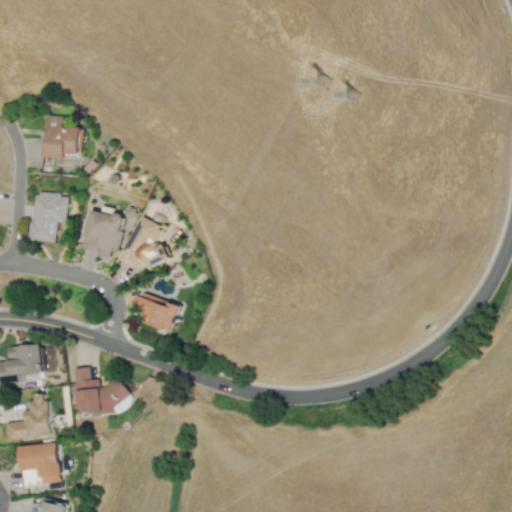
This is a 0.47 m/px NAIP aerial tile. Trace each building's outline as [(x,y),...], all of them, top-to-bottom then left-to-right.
[(62,115),(46,115),(46,136),(40,136),(40,156),(78,157),(78,126),(61,126),(62,115)] [(55,241),(56,221),(65,221),(66,194),(31,192),(29,240),(55,241)] [(110,256),(112,247),(115,248),(123,216),(90,208),(80,248),(110,256)] [(156,268),(165,248),(154,243),(163,226),(140,214),(117,260),(134,268),(138,259),(156,268)] [(145,322),(171,331),(179,306),(139,292),(134,307),(149,312),(145,322)] [(0,373),(42,372),(41,343),(8,345),(8,360),(0,360),(0,373)] [(73,367),(77,412),(99,410),(100,413),(113,412),(112,400),(125,399),(123,380),(99,382),(99,378),(91,379),(89,366),(73,367)] [(5,422),(7,440),(52,435),(48,393),(34,394),(34,400),(28,401),(29,409),(24,410),(25,420),(5,422)] [(23,485),(61,481),(57,442),(20,445),(23,485)] [(65,511),(67,505),(42,500),(39,511),(65,511)]
